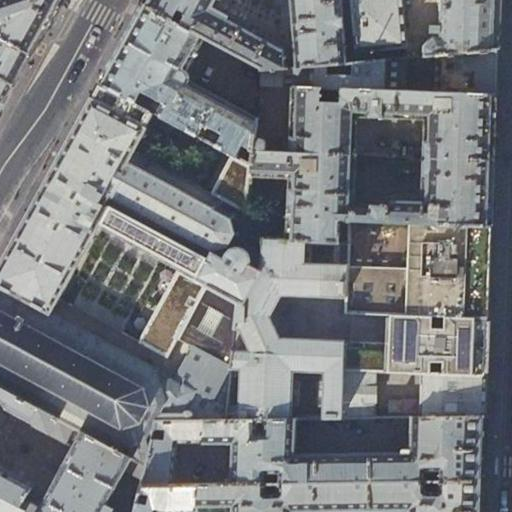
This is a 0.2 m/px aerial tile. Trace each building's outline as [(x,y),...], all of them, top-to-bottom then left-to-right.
[(0,0),(0,33),(7,31),(3,39),(30,54),(46,26),(60,0),(0,0)] [(217,9),(221,0),(145,0),(143,4),(203,38),(262,70),(262,71),(285,69),(284,46),(217,9)] [(347,63),(341,0),(290,0),(295,68),(347,63)] [(352,0),(357,52),(406,46),(401,0),(352,0)] [(499,12),(498,0),(439,0),(439,24),(431,25),(430,33),(439,33),(439,36),(434,36),(424,47),(424,56),(497,50),(499,12)] [(187,67),(203,38),(143,4),(140,10),(129,30),(122,44),(100,84),(134,102),(155,114),(233,155),(252,166),(255,139),(257,119),(189,83),(190,80),(191,76),(190,75),(190,73),(189,70),(187,67)] [(0,77),(13,86),(21,72),(30,54),(3,39),(0,44),(0,77)] [(496,72),(497,50),(424,56),(407,58),(407,62),(437,63),(436,93),(496,95),(496,72)] [(406,91),(407,62),(407,58),(347,63),(295,68),(285,69),(262,71),(260,86),(292,87),(406,91)] [(0,77),(0,110),(3,104),(13,86),(0,77)] [(125,118),(147,129),(155,114),(134,102),(100,84),(91,100),(125,118)] [(289,153),(356,156),(358,117),(425,120),(423,158),(493,160),(494,126),(496,95),(436,93),(406,91),(292,87),(289,153)] [(107,205),(134,152),(147,129),(125,118),(91,100),(70,139),(27,218),(0,267),(59,298),(96,229),(179,271),(206,285),(237,303),(230,368),(242,368),(240,420),(297,419),(299,371),(328,372),(326,419),(343,419),(345,371),(480,376),(480,362),(481,318),(413,315),(412,343),(283,338),(273,317),(285,296),(347,298),(348,266),(302,264),(303,241),(286,241),(254,239),(253,260),(250,260),(250,257),(248,253),(247,252),(245,250),(242,249),(239,249),(235,249),(232,250),(228,245),(220,253),(209,259),(107,205)] [(389,197),(387,198),(385,200),(383,205),(354,204),(356,156),(289,153),(265,152),(265,143),(264,141),(262,140),(255,139),(252,166),(251,177),(289,178),(286,241),(303,241),(339,243),(340,222),(350,222),(491,226),(492,187),(493,160),(423,158),(421,196),(392,196),(389,197)] [(220,253),(228,245),(234,234),(245,235),(248,209),(235,204),(234,203),(232,203),(231,204),(229,203),(214,195),(134,152),(107,205),(209,259),(220,253)] [(235,204),(248,209),(251,177),(252,166),(233,155),(214,195),(229,203),(231,204),(232,203),(234,203),(235,204)] [(491,226),(350,222),(348,266),(347,298),(347,312),(413,315),(481,318),(487,318),(488,296),(490,254),(491,226)] [(51,312),(59,298),(0,267),(0,287),(50,313),(51,312)] [(206,285),(179,271),(142,343),(169,358),(178,339),(206,285)] [(142,434),(112,448),(145,466),(155,421),(225,420),(230,368),(237,303),(206,285),(178,339),(192,347),(174,380),(156,370),(160,401),(142,434)] [(160,401),(156,370),(51,312),(50,313),(0,287),(0,386),(81,431),(112,448),(142,434),(160,401)] [(485,376),(480,376),(345,371),(343,419),(411,417),(484,417),(484,399),(485,376)] [(72,447),(81,431),(0,386),(0,496),(21,508),(24,502),(32,488),(31,488),(32,486),(30,484),(30,483),(0,466),(0,402),(1,401),(6,409),(32,423),(33,427),(72,447)] [(483,448),(484,417),(411,417),(410,450),(402,450),(402,455),(295,455),(297,419),(240,420),(225,420),(155,421),(145,466),(141,480),(140,486),(172,486),(176,444),(233,444),(231,485),(263,484),(279,484),(481,482),(483,448)] [(112,448),(81,431),(72,447),(40,506),(32,501),(24,502),(21,508),(28,511),(112,511),(115,508),(107,504),(124,471),(141,480),(145,466),(112,448)] [(279,484),(279,495),(263,495),(263,484),(231,485),(172,486),(140,486),(133,511),(480,511),(481,482),(279,484)] [(0,511),(28,511),(21,508),(0,496),(0,511)]
